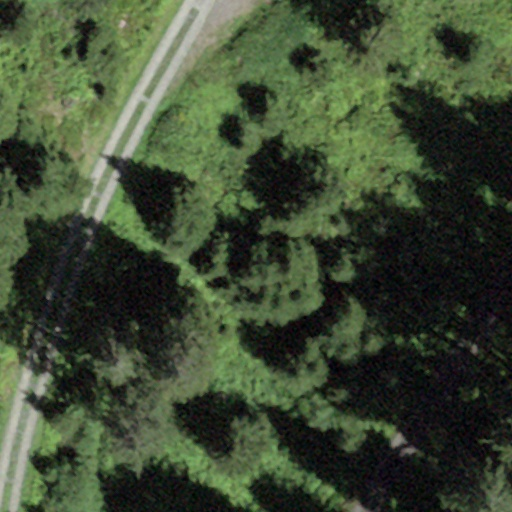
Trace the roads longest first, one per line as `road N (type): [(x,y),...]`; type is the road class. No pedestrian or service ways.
road 1 (track): [(5,511),(37,360),(79,230),(213,0)]
road 2 (track): [(511,256),(369,511)]
